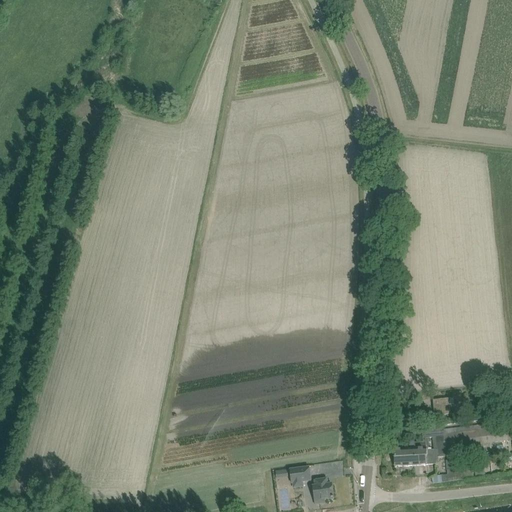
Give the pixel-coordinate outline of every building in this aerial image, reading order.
[(435,416),(455,414),(454,398),(433,401),(435,416)] [(404,450),(394,450),(395,467),(427,465),(436,465),(436,461),(435,449),(427,450),(426,438),(435,437),(436,440),(437,450),(438,458),(448,456),(447,453),(447,448),(508,441),(509,441),(508,431),(507,422),(444,430),(443,422),(421,425),(423,442),(414,443),(414,449),(404,450)] [(447,474),(441,475),(442,480),(442,482),(472,477),(473,477),(472,468),(469,469),(462,470),(462,473),(459,473),(458,462),(453,463),(453,462),(453,460),(446,461),(447,469),(447,474)] [(309,468),(290,470),(291,483),(293,483),(294,488),(303,487),(302,482),(311,481),(309,468)] [(316,486),(313,487),(315,501),(315,504),(325,503),(324,499),(334,498),(332,484),(327,485),(327,479),(315,481),(316,486)]
